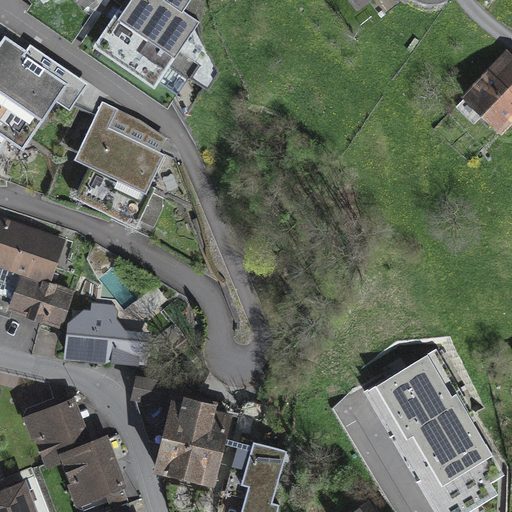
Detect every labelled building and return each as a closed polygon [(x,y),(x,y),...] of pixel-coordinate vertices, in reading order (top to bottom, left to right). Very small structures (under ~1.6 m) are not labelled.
[(37,0),(44,8),(53,0),(37,0)] [(192,0),(132,0),(124,13),(119,10),(93,50),(156,94),(200,22),(185,13),(192,0)] [(28,52),(6,38),(0,46),(0,151),(5,143),(22,154),(56,103),(70,113),(84,91),(71,82),(69,85),(25,56),(28,52)] [(511,128),(511,56),(508,53),(460,100),(501,139),(511,128)] [(141,123),(103,103),(75,164),(89,170),(75,202),(134,230),(166,157),(161,154),(168,139),(141,123)] [(51,286),(66,241),(1,219),(0,220),(0,269),(21,276),(51,286)] [(51,286),(21,276),(8,313),(63,332),(76,291),(55,285),(54,287),(51,286)] [(85,311),(69,326),(64,361),(145,371),(149,335),(124,332),(118,321),(117,306),(92,303),(91,312),(85,311)] [(497,469),(432,353),(372,387),(442,511),(446,511),(491,487),(485,476),(497,469)] [(153,477),(215,491),(235,412),(217,408),(217,405),(192,399),(194,391),(136,378),(131,403),(136,404),(150,442),(161,445),(153,477)] [(75,399),(23,419),(33,444),(35,443),(47,472),(63,465),(59,457),(92,444),(75,399)] [(92,444),(59,457),(63,465),(71,487),(68,488),(75,504),(105,491),(111,506),(128,500),(124,491),(129,489),(108,437),(92,444)] [(288,453),(253,445),(252,449),(238,446),(225,495),(246,501),(243,511),(278,511),(280,506),(273,505),(288,453)] [(36,511),(26,483),(0,493),(0,511),(36,511)] [(376,511),(370,503),(355,511),(376,511)]
